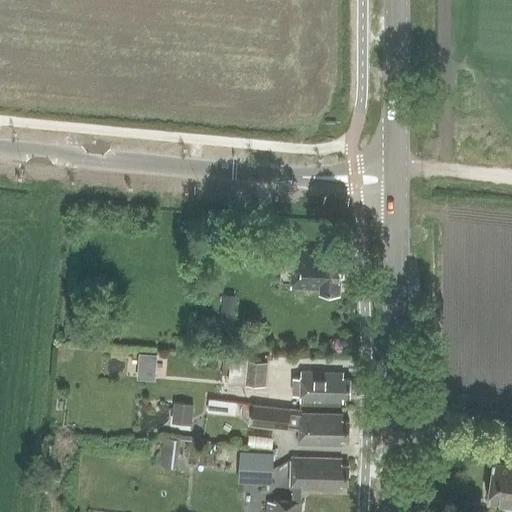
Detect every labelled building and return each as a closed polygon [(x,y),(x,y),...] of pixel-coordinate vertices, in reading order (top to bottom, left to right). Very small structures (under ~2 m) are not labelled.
[(263,253),(279,254),(280,237),(254,236),(253,264),(263,265),(263,253)] [(292,257),(290,284),(320,286),(320,290),(339,291),(341,252),(322,251),(321,259),(292,257)] [(216,296),(215,333),(233,334),(235,297),(216,296)] [(139,353),(137,378),(155,380),(157,354),(139,353)] [(248,384),(265,385),(267,361),(250,360),(248,384)] [(292,378),(291,395),(300,396),(299,401),(342,403),(342,396),(349,396),(350,379),(342,378),(343,372),(301,370),(300,378),(292,378)] [(219,412),(221,400),(209,399),(208,411),(219,412)] [(174,403),(173,417),(192,419),(194,405),(174,403)] [(251,404),(250,423),(299,427),(299,443),(341,444),(341,439),(349,439),(349,420),(341,420),(341,413),(302,413),(302,409),(251,404)] [(272,447),(273,436),(250,434),(248,444),(272,447)] [(276,465),(276,447),(245,447),(244,464),(276,465)] [(277,497),(277,501),(266,501),(265,511),(300,511),(302,487),(341,488),(341,483),(347,484),(348,464),(341,464),(341,458),(292,456),(291,485),(293,485),(293,497),(277,497)] [(511,461),(494,459),(488,497),(511,500),(511,461)]
